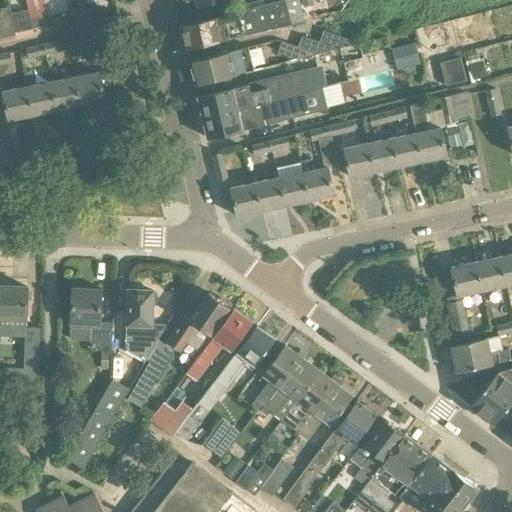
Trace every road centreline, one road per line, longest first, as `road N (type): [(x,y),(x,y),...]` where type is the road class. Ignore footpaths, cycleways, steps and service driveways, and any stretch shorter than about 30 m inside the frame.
road 1 (residential): [(511,465),(273,282)]
road 2 (residential): [(273,282),(343,246),(511,208)]
road 3 (residential): [(202,243),(0,234)]
road 4 (residential): [(0,174),(176,123)]
road 5 (residential): [(176,123),(149,0)]
road 6 (residential): [(202,243),(176,123)]
